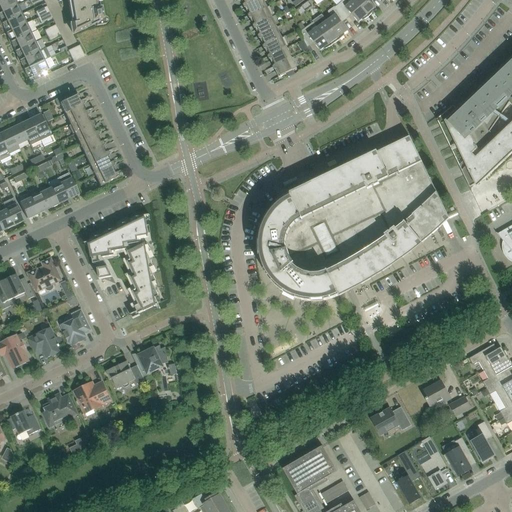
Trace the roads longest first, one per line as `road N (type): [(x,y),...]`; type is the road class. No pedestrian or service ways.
road 1 (residential): [(511,324),(284,451)]
road 2 (residential): [(0,400),(106,341),(55,225)]
road 3 (tertiary): [(276,120),(375,62),(440,0)]
road 4 (residential): [(144,176),(88,74),(20,96)]
road 5 (residential): [(265,98),(360,45),(410,0)]
road 6 (residential): [(155,177),(276,120)]
